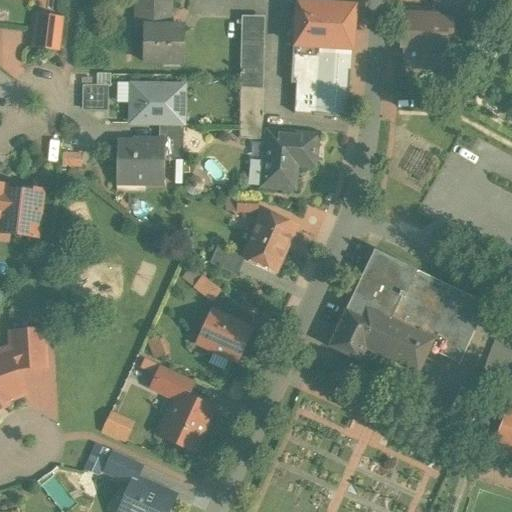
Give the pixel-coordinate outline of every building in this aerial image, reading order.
[(170,0),(136,0),(137,28),(144,28),(144,62),(184,63),(184,27),(171,27),(170,0)] [(433,10),(408,9),(408,21),(404,20),(402,46),(406,46),(406,66),(433,67),(434,59),(436,57),(444,58),(445,43),(451,43),(452,13),(469,16),(473,0),(433,0),(433,3),(433,10)] [(355,8),(300,4),(296,46),(300,46),(295,114),(348,119),(355,8)] [(62,19),(37,16),(33,47),(59,50),(62,19)] [(265,35),(241,33),(240,86),(263,88),(265,35)] [(177,84),(129,84),(129,115),(177,115),(177,84)] [(263,88),(240,86),(240,113),(262,115),(263,88)] [(262,115),(240,113),(239,138),(263,140),(263,132),(262,132),(262,115)] [(184,125),(159,125),(159,142),(163,143),(163,161),(183,161),(184,125)] [(317,137),(268,133),(265,162),(270,163),(268,187),(294,189),(297,165),(314,167),(317,137)] [(136,144),(120,144),(119,179),(121,179),(121,175),(141,176),(141,182),(162,183),(163,161),(163,143),(159,142),(152,142),(152,145),(145,145),(142,142),(136,142),(136,144)] [(5,191),(3,190),(0,215),(0,223),(6,224),(5,233),(37,237),(43,192),(24,190),(24,193),(5,191)] [(258,199),(238,198),(237,212),(257,212),(258,199)] [(299,229),(262,213),(243,256),(277,271),(290,242),(292,243),(299,229)] [(486,305),(377,252),(361,285),(359,284),(346,311),(378,325),(364,353),(369,356),(377,343),(392,350),(387,360),(418,374),(432,344),(462,359),(486,305)] [(251,265),(230,255),(225,266),(246,275),(251,265)] [(238,305),(225,295),(217,314),(231,321),(238,305)] [(254,317),(238,305),(231,321),(249,329),(254,317)] [(346,311),(346,310),(329,347),(360,362),(364,353),(378,325),(346,311)] [(217,314),(213,313),(199,343),(237,361),(251,330),(249,329),(231,321),(217,314)] [(44,331),(11,333),(12,348),(8,349),(15,370),(20,369),(47,367),(44,331)] [(0,406),(7,404),(6,401),(24,395),(15,370),(8,349),(0,352),(0,406)] [(194,381),(162,366),(152,388),(177,400),(180,395),(187,398),(194,381)] [(449,416),(417,401),(408,419),(461,445),(484,399),(462,389),(449,416)] [(187,398),(180,395),(177,400),(171,415),(167,416),(162,427),(163,430),(161,436),(194,452),(213,410),(187,398)] [(511,428),(511,429),(511,427),(511,402),(493,448),(511,456),(511,428)] [(143,466),(114,452),(105,472),(132,485),(135,479),(136,480),(143,466)] [(136,480),(135,479),(132,485),(128,495),(117,499),(121,510),(120,511),(166,511),(174,497),(136,480)]
